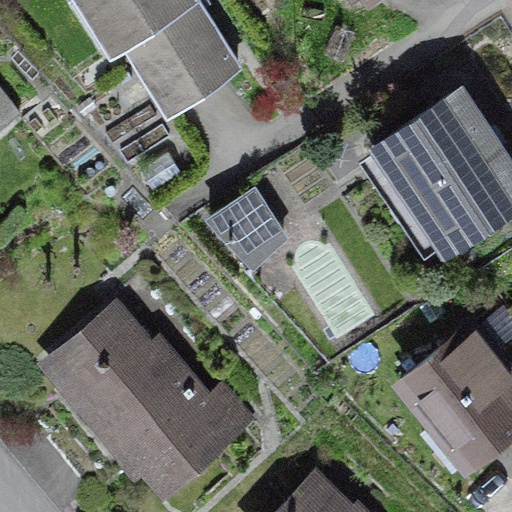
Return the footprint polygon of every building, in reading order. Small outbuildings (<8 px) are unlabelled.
[(236,64),(196,0),(71,0),(101,49),(115,40),(159,112),(236,64)] [(511,129),(494,141),(455,77),(365,133),(435,246),(511,198),(511,129)] [(249,184),(215,214),(255,261),(290,232),(249,184)] [(205,394),(112,289),(36,356),(161,497),(256,414),(224,377),(205,394)] [(511,372),(469,317),(389,379),(461,470),(511,429),(511,372)] [(362,511),(311,462),(262,511),(362,511)]
